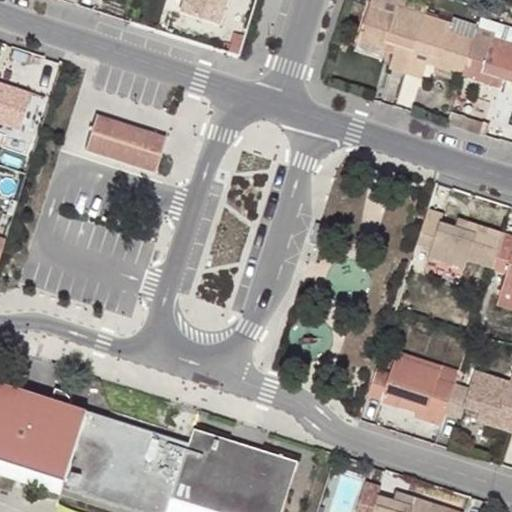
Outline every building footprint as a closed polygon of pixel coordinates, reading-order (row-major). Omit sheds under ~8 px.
[(189,0),(186,11),(222,23),(229,0),(189,0)] [(398,2),(426,11),(430,1),(426,0),(370,0),(370,1),(371,1),(396,10),(398,2)] [(389,68),(406,73),(426,11),(398,2),(396,10),(371,1),(358,39),(384,47),(387,38),(398,42),(395,51),(389,68)] [(438,64),(464,73),(476,36),(449,28),(452,19),(426,11),(406,73),(421,78),(426,61),(429,51),(440,55),(438,64)] [(476,36),(464,73),(491,81),(494,71),(508,77),(511,78),(511,26),(482,17),(479,28),(476,36)] [(476,36),(479,28),(452,19),(449,28),(476,36)] [(384,47),(395,51),(398,42),(387,38),(384,47)] [(382,56),(384,47),(358,39),(355,46),(382,56)] [(426,61),(438,64),(440,55),(429,51),(426,61)] [(464,73),(438,64),(436,71),(462,79),(464,73)] [(494,71),(491,81),(505,86),(508,77),(494,71)] [(0,123),(17,129),(28,95),(0,84),(0,123)] [(485,120),(453,109),(450,119),(482,131),(485,120)] [(154,172),(166,136),(96,112),(84,149),(154,172)] [(429,210),(424,223),(420,238),(434,242),(429,260),(462,271),(465,261),(492,270),(501,243),(504,234),(468,223),(465,232),(440,224),(443,215),(429,210)] [(468,223),(443,215),(440,224),(465,232),(468,223)] [(511,246),(501,243),(492,270),(506,275),(501,292),(511,295),(511,246)] [(511,295),(501,292),(497,304),(511,308),(511,295)] [(399,349),(396,358),(440,372),(438,379),(455,385),(460,371),(444,366),(445,364),(399,349)] [(391,375),(377,370),(368,396),(382,402),(385,392),(406,399),(419,403),(416,412),(444,422),(445,419),(455,385),(438,379),(440,372),(396,358),(391,375)] [(460,371),(455,385),(469,390),(474,374),(460,370),(460,371)] [(511,394),(507,393),(509,385),(474,374),(469,390),(455,385),(445,419),(458,424),(463,408),(478,413),(490,417),(487,426),(511,433),(511,394)] [(0,456),(68,479),(91,408),(0,378),(0,456)] [(385,392),(382,402),(381,404),(402,412),(404,408),(406,399),(385,392)] [(404,408),(416,412),(419,403),(406,399),(404,408)] [(188,441),(91,408),(68,479),(165,511),(172,490),(188,441)] [(490,417),(478,413),(475,421),(487,426),(490,417)] [(235,511),(277,511),(295,459),(193,426),(188,441),(172,490),(235,511)] [(464,511),(405,491),(401,501),(392,497),(376,492),(379,483),(364,478),(352,511),(464,511)] [(141,511),(164,511),(165,511),(68,479),(65,487),(141,511)] [(401,501),(405,491),(395,488),(392,497),(401,501)] [(235,511),(172,490),(165,511),(166,511),(235,511)]
